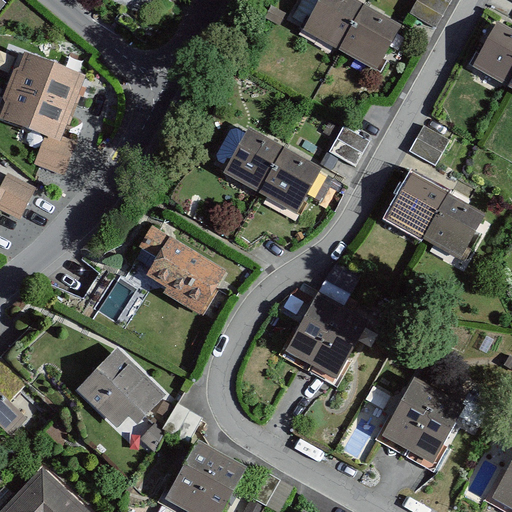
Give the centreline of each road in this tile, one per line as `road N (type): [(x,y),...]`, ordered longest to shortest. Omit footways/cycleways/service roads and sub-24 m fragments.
road 1 (residential): [(382,511),(284,461),(227,412),(227,344),(273,287),(352,214),(468,0)]
road 2 (residential): [(0,291),(82,223),(127,163),(164,89)]
road 3 (residential): [(61,0),(164,89)]
